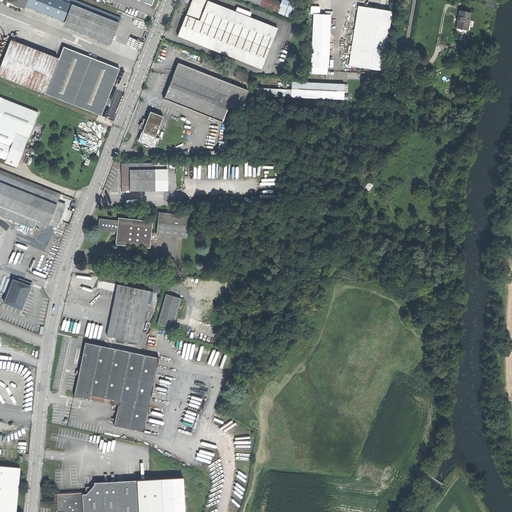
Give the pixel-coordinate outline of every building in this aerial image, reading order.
[(120,17),(76,0),(25,0),(24,5),(111,39),(120,17)] [(261,67),(277,26),(209,0),(207,0),(200,20),(185,14),(177,35),(261,67)] [(190,0),(189,6),(185,14),(200,20),(207,0),(190,0)] [(281,2),(275,0),(261,0),(260,4),(278,12),(278,11),(281,4),(281,2)] [(293,9),(281,4),(278,11),(290,16),(293,9)] [(348,65),(356,66),(366,7),(357,6),(348,65)] [(356,66),(382,70),(391,11),(366,7),(356,66)] [(469,12),(458,11),(457,19),(455,28),(466,29),(469,12)] [(313,14),(312,44),(328,45),(329,14),(319,14),(313,14)] [(461,40),(463,32),(455,31),(454,38),(461,40)] [(0,66),(0,76),(44,93),(57,58),(11,40),(4,56),(0,66)] [(312,44),(311,66),(327,67),(328,45),(312,44)] [(44,93),(101,116),(119,68),(63,46),(58,59),(57,58),(44,93)] [(177,62),(172,74),(219,93),(210,116),(222,121),(231,98),(242,102),(247,90),(177,62)] [(235,77),(247,82),(249,74),(238,70),(235,77)] [(168,85),(163,98),(210,116),(219,93),(172,74),(168,85)] [(291,82),(290,97),(342,99),(343,84),(291,82)] [(0,102),(2,99),(0,98),(0,157),(5,160),(15,135),(0,128),(0,102)] [(38,113),(2,99),(0,102),(0,128),(15,135),(27,139),(38,113)] [(141,131),(154,137),(162,116),(149,111),(141,131)] [(157,138),(154,137),(141,131),(138,139),(154,146),(157,138)] [(27,139),(15,135),(5,160),(4,162),(16,167),(27,139)] [(121,191),(154,191),(154,163),(121,164),(121,177),(121,191)] [(0,170),(0,174),(41,191),(43,187),(0,170)] [(41,191),(0,174),(0,216),(33,229),(36,220),(48,225),(56,205),(58,201),(59,197),(41,191)] [(43,187),(41,191),(59,197),(60,194),(43,187)] [(64,208),(56,205),(48,225),(57,228),(60,218),(64,208)] [(188,216),(158,213),(156,235),(186,238),(188,216)] [(116,237),(115,245),(149,248),(152,221),(117,218),(117,221),(116,237)] [(112,232),(116,237),(117,221),(98,219),(98,223),(97,227),(96,227),(94,229),(95,232),(97,233),(99,233),(100,231),(112,232)] [(3,303),(21,310),(30,287),(12,280),(3,303)] [(106,336),(138,343),(149,291),(117,285),(112,308),(106,336)] [(173,328),(181,297),(166,293),(158,324),(173,328)] [(74,396),(90,399),(91,395),(119,401),(114,426),(145,432),(160,357),(85,342),(79,372),(78,376),(74,396)] [(0,464),(0,511),(16,511),(21,467),(0,464)] [(139,511),(138,480),(95,482),(95,486),(94,487),(88,494),(87,494),(83,494),(83,493),(58,494),(58,504),(58,511),(139,511)]
